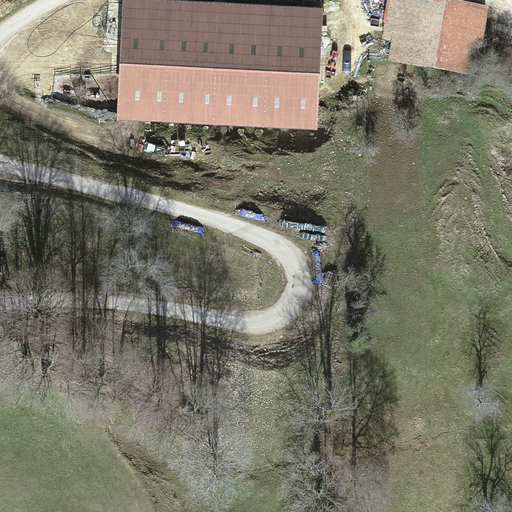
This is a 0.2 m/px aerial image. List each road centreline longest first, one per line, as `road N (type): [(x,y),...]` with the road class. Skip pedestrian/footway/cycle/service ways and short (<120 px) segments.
road 1 (track): [(0,161),(263,238),(295,266),(294,301)]
road 2 (track): [(294,301),(252,321),(67,299),(0,304)]
